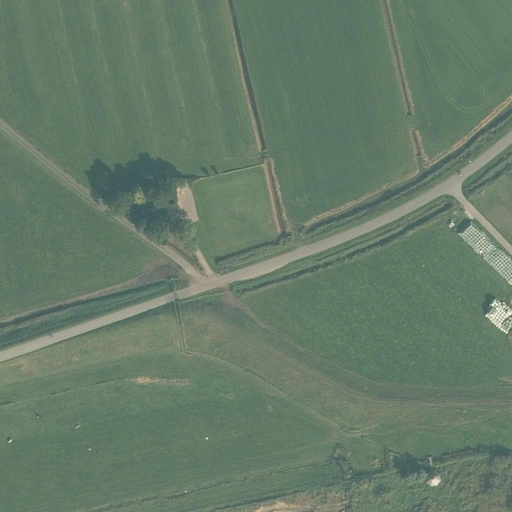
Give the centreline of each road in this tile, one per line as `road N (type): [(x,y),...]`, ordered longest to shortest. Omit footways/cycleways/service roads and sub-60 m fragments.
road 1 (tertiary): [(204,286),(396,213),(511,136)]
road 2 (unclassified): [(204,286),(0,124)]
road 3 (tertiary): [(0,356),(204,286)]
